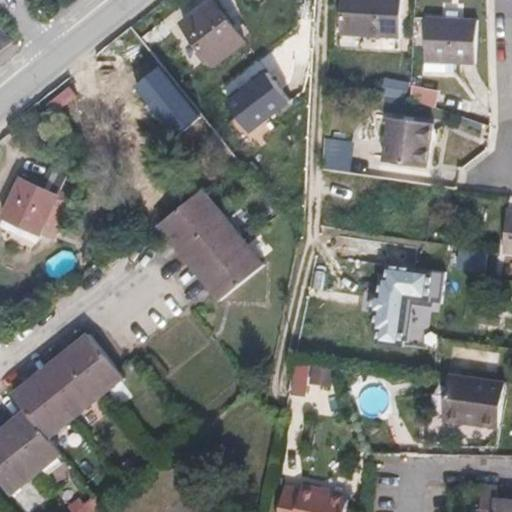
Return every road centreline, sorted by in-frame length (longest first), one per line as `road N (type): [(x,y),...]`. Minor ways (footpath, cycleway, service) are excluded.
road 1 (track): [(325,0),(315,229),(273,387)]
road 2 (residential): [(499,0),(508,123),(499,182)]
road 3 (residential): [(0,358),(140,245)]
road 4 (residential): [(511,475),(396,477),(402,511)]
